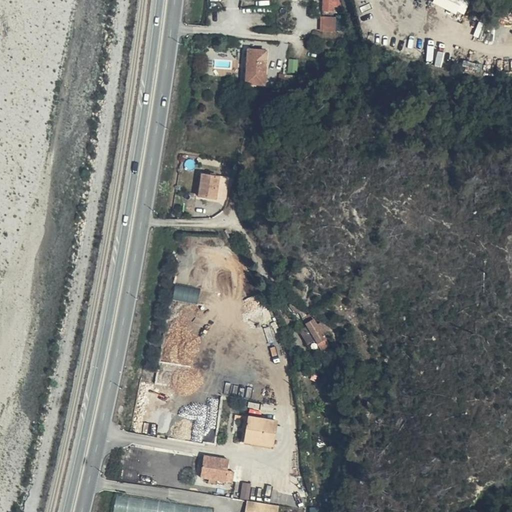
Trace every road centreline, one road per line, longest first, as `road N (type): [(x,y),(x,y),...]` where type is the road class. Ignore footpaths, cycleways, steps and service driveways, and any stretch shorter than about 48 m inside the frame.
road 1 (primary): [(159,0),(128,208),(65,511)]
road 2 (primary): [(81,511),(125,309),(175,0)]
road 3 (track): [(129,0),(87,267),(36,511)]
road 4 (unknown): [(99,435),(280,461)]
road 5 (unknown): [(173,15),(305,51)]
